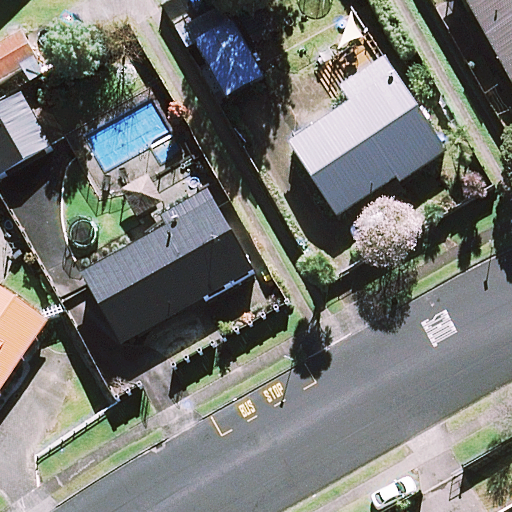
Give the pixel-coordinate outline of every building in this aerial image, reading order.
[(511,0),(469,0),(511,77),(511,0)] [(263,75),(224,6),(187,27),(227,96),(263,75)] [(0,95),(41,75),(23,37),(0,48),(0,95)] [(442,147),(396,70),(289,134),(336,211),(442,147)] [(52,148),(22,99),(0,112),(0,177),(1,178),(52,148)] [(116,344),(136,334),(262,269),(203,153),(122,194),(141,232),(76,265),(116,344)] [(0,392),(50,320),(0,286),(0,392)]
